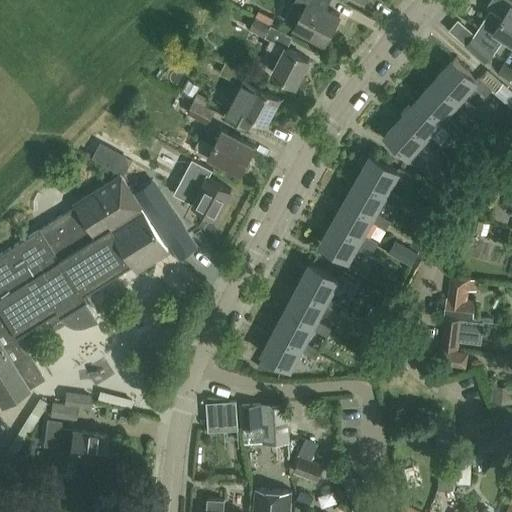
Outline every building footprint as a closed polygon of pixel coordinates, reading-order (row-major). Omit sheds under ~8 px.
[(324,41),(339,13),(325,6),(328,0),(294,0),(284,21),(324,41)] [(511,42),(511,4),(503,18),(491,10),(475,34),(466,45),(485,62),(496,51),(504,37),(511,42)] [(250,27),(265,35),(271,24),(256,16),(250,27)] [(295,85),(310,59),(271,38),(267,47),(282,55),(272,72),(295,85)] [(461,99),(463,97),(474,85),(487,96),(492,90),(478,77),(477,79),(455,59),(438,79),(461,99)] [(255,118),(266,124),(279,98),(243,79),(224,115),(250,128),(255,118)] [(444,118),(446,115),(457,103),(470,115),(476,108),(463,97),(461,99),(438,79),(421,97),(444,118)] [(511,92),(503,84),(495,94),(511,108),(511,92)] [(427,137),(429,134),(440,122),(452,134),(459,127),(446,115),(444,118),(421,97),(404,116),(427,137)] [(186,112),(207,123),(214,110),(193,99),(186,112)] [(427,137),(404,116),(387,135),(409,155),(422,141),(435,153),(442,146),(429,134),(427,137)] [(250,160),(247,159),(255,145),(222,128),(212,146),(200,139),(194,149),(208,157),(209,155),(241,172),(242,168),(245,170),(247,169),(250,163),(250,160)] [(218,216),(232,190),(208,177),(209,176),(190,166),(193,160),(182,154),(173,170),(184,176),(202,185),(193,203),(218,216)] [(385,193),(387,189),(395,175),(411,184),(415,176),(398,167),(397,169),(371,155),(359,177),(385,193)] [(459,176),(442,165),(434,177),(451,188),(459,176)] [(56,310),(60,316),(62,318),(64,320),(65,322),(68,323),(70,324),(72,325),(75,326),(77,326),(80,326),(82,325),(85,325),(98,320),(81,294),(138,258),(143,265),(167,250),(121,175),(74,205),(76,207),(41,228),(43,231),(18,257),(4,243),(0,247),(0,401),(2,406),(29,388),(44,378),(17,334),(56,310)] [(373,214),(375,211),(382,197),(398,206),(403,198),(387,189),(385,193),(359,177),(346,199),(373,214)] [(451,196),(426,180),(417,194),(442,210),(451,196)] [(136,191),(181,257),(195,247),(151,181),(136,191)] [(360,236),(362,233),(370,219),(386,228),(390,220),(375,211),(373,214),(346,199),(334,221),(360,236)] [(360,236),(334,221),(321,244),(348,259),(358,241),(373,250),(378,242),(362,233),(360,236)] [(418,254),(395,241),(388,253),(411,266),(418,254)] [(326,298),(328,295),(335,281),(351,289),(356,281),(339,272),(338,275),(311,261),(299,284),(326,298)] [(470,278),(451,276),(449,297),(448,297),(446,313),(474,317),(476,301),(467,300),(470,278)] [(314,321),(316,318),(323,303),(340,312),(344,304),(328,295),(326,298),(299,284),(287,306),(314,321)] [(302,343),(304,340),(311,326),(327,335),(332,326),(316,318),(314,321),(287,306),(275,329),(302,343)] [(468,319),(446,316),(442,347),(458,348),(459,340),(466,341),(468,319)] [(285,373),(289,365),(290,366),(300,348),(316,357),(320,348),(304,340),(302,343),(275,329),(263,352),(266,353),(258,367),(285,373)] [(438,364),(466,368),(468,352),(441,348),(438,364)] [(64,404),(77,405),(88,407),(89,396),(66,392),(64,404)] [(286,402),(286,400),(273,401),(262,401),(262,402),(240,403),(241,426),(244,426),(263,425),(264,442),(288,440),(286,402)] [(76,417),(77,405),(64,404),(51,402),(50,414),(76,417)] [(102,460),(106,433),(59,426),(60,420),(47,418),(44,439),(55,441),(54,453),(102,460)] [(481,450),(511,448),(511,433),(480,434),(481,450)] [(470,484),(470,452),(455,451),(455,483),(470,484)] [(323,464),(301,455),(294,470),(316,480),(323,464)] [(454,459),(439,458),(438,488),(453,489),(454,459)] [(254,511),(288,511),(291,490),(256,487),(254,511)] [(340,491),(327,494),(330,507),(344,503),(340,491)] [(243,511),(222,510),(222,499),(206,498),(205,511),(243,511)] [(420,511),(403,503),(398,511),(420,511)]
